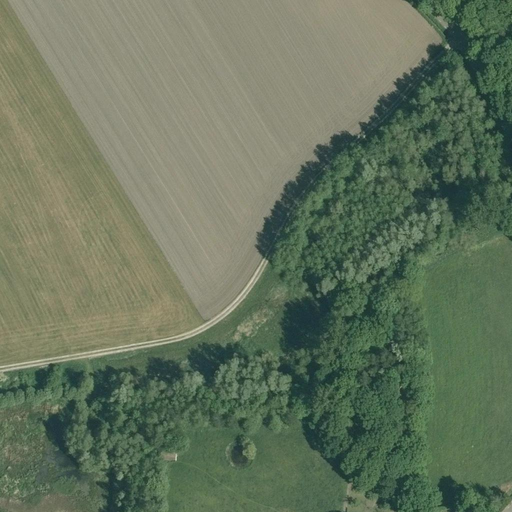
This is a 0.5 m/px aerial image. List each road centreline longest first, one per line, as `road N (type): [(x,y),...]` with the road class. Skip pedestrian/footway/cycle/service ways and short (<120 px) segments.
road 1 (unclassified): [(459,37),(301,197),(233,311),(176,341),(0,371)]
road 2 (tertiary): [(511,145),(459,37)]
